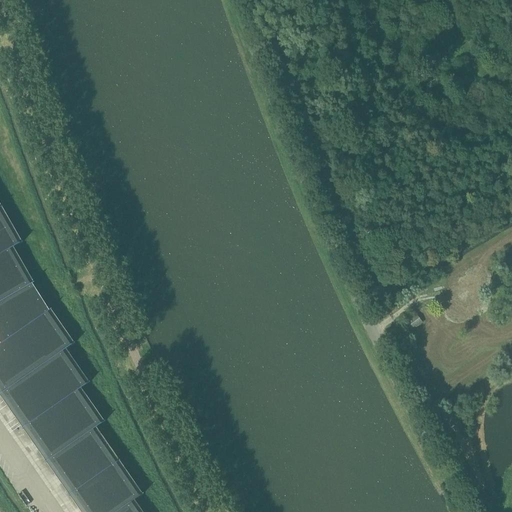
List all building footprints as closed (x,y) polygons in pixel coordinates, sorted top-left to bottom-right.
[(0,206),(0,254),(13,247),(21,242),(0,206)] [(13,247),(0,254),(0,301),(31,283),(33,282),(13,247)] [(0,301),(0,326),(8,338),(48,310),(31,283),(0,301)] [(0,343),(0,394),(66,348),(73,343),(50,309),(48,310),(8,338),(0,343)] [(416,315),(400,327),(406,335),(422,322),(416,315)] [(0,396),(22,428),(81,387),(89,382),(65,348),(0,394),(0,396)] [(22,428),(45,462),(96,427),(104,422),(80,388),(22,428)] [(69,495),(119,460),(96,427),(45,462),(69,495)] [(80,511),(116,511),(134,500),(135,500),(142,494),(119,460),(69,495),(80,511)] [(142,511),(134,500),(116,511),(142,511)]
